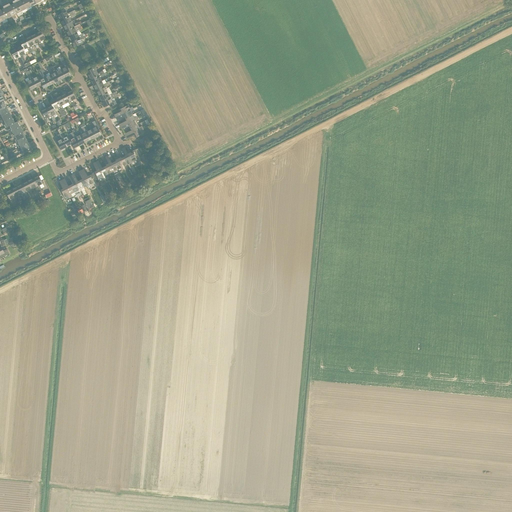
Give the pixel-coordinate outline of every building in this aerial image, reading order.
[(4,2),(11,16),(12,16),(13,19),(16,17),(15,15),(16,14),(12,5),(10,6),(7,0),(4,2)] [(15,0),(11,0),(14,4),(12,5),(16,14),(18,17),(23,14),(21,11),(15,0)] [(19,0),(15,0),(21,11),(26,9),(21,0),(20,0),(20,1),(19,0)] [(21,0),(26,9),(31,6),(28,0),(21,0)] [(11,16),(4,2),(1,4),(4,9),(2,10),(7,19),(11,16)] [(57,15),(60,20),(74,13),(76,12),(75,10),(67,14),(65,11),(68,10),(66,7),(60,10),(61,13),(57,15)] [(75,16),(74,13),(60,20),(63,26),(71,22),(69,19),(75,16)] [(63,26),(66,31),(74,27),(71,22),(63,26)] [(74,27),(66,31),(69,37),(77,33),(75,29),(80,27),(79,24),(76,26),(74,27)] [(36,34),(42,47),(45,45),(42,40),(45,39),(41,31),(36,34)] [(69,37),(68,37),(69,39),(70,39),(71,42),(87,34),(89,33),(88,32),(88,31),(78,36),(77,33),(69,37)] [(36,34),(30,36),(34,44),(38,42),(40,48),(42,47),(36,34)] [(71,42),(74,48),(82,44),(80,40),(88,36),(87,34),(71,42)] [(30,36),(25,39),(32,52),(34,51),(31,46),(34,44),(30,36)] [(21,46),(23,50),(27,48),(29,54),(32,52),(25,39),(19,42),(21,46)] [(26,54),(23,50),(21,46),(16,48),(23,62),(25,60),(23,55),(26,54)] [(23,62),(16,48),(10,51),(15,59),(18,58),(23,68),(25,67),(24,64),(23,62)] [(61,70),(65,78),(70,75),(66,67),(68,66),(65,61),(61,63),(64,68),(61,70)] [(41,70),(49,86),(54,83),(50,75),(47,77),(40,62),(37,63),(41,70)] [(55,66),(53,67),(60,81),(65,78),(61,70),(58,71),(55,66)] [(50,75),(54,83),(60,81),(53,67),(51,68),(53,72),(53,74),(50,75)] [(89,73),(88,74),(91,80),(104,73),(102,71),(97,74),(94,67),(88,71),(89,73)] [(29,74),(36,87),(41,85),(39,81),(37,76),(34,78),(32,73),(31,73),(30,70),(28,71),(29,74)] [(39,81),(41,85),(43,89),(49,86),(41,70),(39,72),(42,79),(39,81)] [(104,73),(91,80),(93,85),(101,81),(100,78),(105,76),(104,73)] [(36,87),(29,74),(27,75),(29,80),(26,82),(30,90),(36,87)] [(93,85),(96,91),(109,84),(108,82),(103,84),(101,81),(93,85)] [(109,84),(96,91),(99,96),(107,92),(105,89),(110,86),(109,84)] [(72,90),(66,93),(73,106),(75,105),(73,100),(78,98),(75,93),(74,94),(72,90)] [(99,96),(102,102),(115,95),(114,93),(108,95),(107,92),(99,96)] [(66,93),(61,96),(65,104),(68,102),(71,107),(73,106),(66,93)] [(115,95),(102,102),(105,107),(109,105),(110,107),(116,104),(115,101),(112,103),(111,100),(116,97),(119,96),(117,94),(115,95)] [(61,96),(55,99),(64,116),(66,115),(62,106),(65,104),(61,96)] [(55,99),(50,102),(52,106),(54,110),(57,108),(62,117),(64,116),(55,99)] [(114,115),(116,118),(130,110),(129,108),(128,105),(120,109),(121,111),(114,115)] [(54,110),(52,106),(46,108),(53,122),(55,120),(53,115),(56,114),(54,110)] [(7,107),(0,110),(0,116),(1,117),(9,112),(7,107)] [(132,107),(129,108),(130,110),(116,118),(117,120),(124,117),(125,119),(133,115),(131,112),(134,110),(132,107)] [(53,122),(46,108),(41,111),(45,119),(48,118),(51,123),(53,122)] [(9,112),(1,117),(2,119),(0,120),(0,121),(1,123),(2,122),(2,123),(4,122),(12,118),(9,112)] [(126,121),(119,125),(120,127),(135,120),(134,118),(137,117),(135,114),(133,115),(125,119),(126,121)] [(135,120),(120,127),(122,130),(129,126),(130,128),(137,124),(136,121),(139,120),(138,118),(137,117),(134,118),(135,120)] [(15,123),(12,118),(4,122),(5,125),(4,125),(5,128),(9,126),(15,123)] [(91,129),(95,137),(101,134),(97,126),(99,125),(96,120),(91,122),(94,128),(91,129)] [(12,131),(20,127),(17,121),(15,123),(9,126),(10,129),(9,129),(8,130),(9,132),(10,132),(12,131)] [(84,123),(82,124),(90,140),(95,137),(91,129),(88,131),(84,123)] [(82,124),(80,126),(84,133),(80,135),(84,143),(90,140),(82,124)] [(137,124),(130,128),(131,130),(124,134),(125,137),(140,129),(139,128),(137,124)] [(140,129),(125,137),(127,140),(134,136),(135,138),(142,134),(141,131),(143,130),(142,126),(139,128),(140,129)] [(20,127),(12,131),(13,134),(12,134),(10,135),(12,138),(13,137),(14,137),(23,132),(20,127)] [(74,129),(71,131),(72,132),(79,146),(84,143),(80,135),(77,136),(75,131),(74,129)] [(26,138),(23,132),(14,137),(16,139),(14,140),(16,143),(17,142),(26,138)] [(73,139),(69,140),(72,145),(73,148),(79,146),(72,132),(70,133),(73,139)] [(59,134),(66,147),(72,145),(69,140),(67,136),(64,138),(62,133),(59,134)] [(66,147),(59,134),(57,135),(60,140),(56,142),(61,150),(66,147)] [(28,143),(26,138),(17,142),(18,144),(17,145),(19,148),(20,147),(28,143)] [(28,143),(20,147),(21,150),(18,152),(20,154),(21,153),(31,148),(28,143)] [(122,149),(125,156),(123,157),(127,165),(130,163),(132,162),(126,151),(125,148),(124,148),(122,149)] [(129,150),(126,151),(132,162),(130,163),(131,166),(133,165),(135,164),(138,162),(141,161),(135,150),(132,151),(133,152),(131,153),(129,150)] [(119,155),(117,156),(122,167),(121,168),(122,170),(124,170),(125,169),(124,167),(127,165),(123,157),(121,158),(119,155)] [(108,156),(105,157),(107,161),(113,172),(111,173),(112,174),(112,175),(114,174),(118,172),(114,162),(112,163),(108,156)] [(116,161),(114,162),(118,172),(122,170),(121,168),(122,167),(117,156),(114,158),(116,161)] [(98,161),(95,162),(103,177),(101,178),(102,180),(104,179),(106,179),(105,176),(108,175),(104,167),(102,168),(98,161)] [(106,166),(104,167),(108,175),(108,174),(111,173),(113,172),(107,161),(104,163),(106,166)] [(95,162),(93,164),(96,171),(94,172),(97,178),(98,180),(99,182),(102,180),(101,178),(103,177),(95,162)] [(88,185),(87,186),(88,188),(91,187),(90,184),(93,183),(92,179),(90,175),(87,177),(84,169),(81,171),(88,185)] [(88,185),(81,171),(78,172),(82,179),(80,180),(84,188),(87,186),(88,185)] [(74,174),(71,175),(79,190),(77,191),(78,193),(80,192),(81,195),(82,196),(84,194),(82,191),(85,190),(84,188),(80,180),(78,181),(74,174)] [(71,175),(69,177),(72,184),(70,185),(74,192),(76,197),(81,195),(80,192),(78,193),(77,191),(79,190),(71,175)] [(33,179),(39,192),(42,191),(39,185),(42,184),(41,181),(38,176),(33,179)] [(27,181),(31,189),(35,188),(37,193),(39,192),(33,179),(27,181)] [(69,195),(67,196),(69,198),(72,196),(71,194),(74,192),(70,185),(68,186),(64,179),(62,180),(69,195)] [(69,195),(62,180),(59,182),(63,189),(61,190),(64,197),(67,196),(69,195)] [(27,181),(22,184),(29,197),(30,199),(32,198),(29,191),(31,189),(27,181)] [(22,184),(16,187),(21,195),(24,193),(26,198),(29,197),(22,184)] [(21,195),(16,187),(11,190),(18,203),(20,202),(18,196),(21,195)] [(11,190),(6,192),(10,200),(13,199),(15,204),(18,203),(11,190)] [(0,247),(0,258),(9,254),(7,249),(3,251),(1,247),(0,247)]
